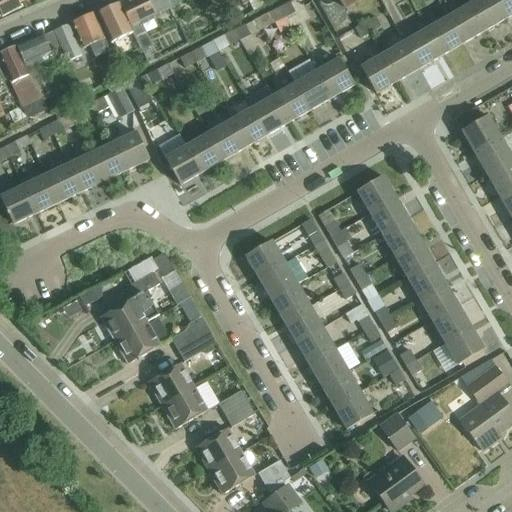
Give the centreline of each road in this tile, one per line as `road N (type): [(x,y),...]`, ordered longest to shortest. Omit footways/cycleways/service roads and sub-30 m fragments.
road 1 (residential): [(191,247),(412,123)]
road 2 (residential): [(161,511),(0,347)]
road 3 (residential): [(302,442),(191,247)]
road 4 (residential): [(511,294),(412,123)]
road 5 (residential): [(29,264),(128,214),(191,247)]
